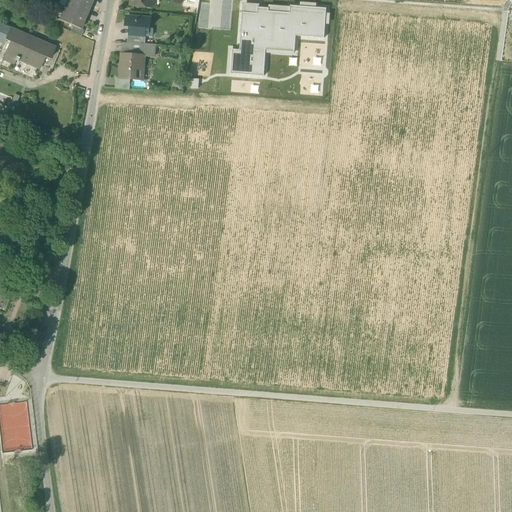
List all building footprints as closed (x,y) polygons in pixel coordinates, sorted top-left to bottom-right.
[(70,0),(61,0),(58,7),(66,10),(70,0)] [(72,0),(70,0),(66,10),(85,18),(89,7),(72,0)] [(259,8),(243,6),(240,50),(233,50),(231,74),(264,76),(266,53),(266,50),(294,53),(295,53),(296,36),(324,38),(325,24),(326,14),(327,9),(316,8),(300,7),(290,6),(290,7),(290,13),(269,11),(269,8),(259,8)] [(66,10),(58,7),(54,18),(62,21),(66,10)] [(80,28),(85,18),(66,10),(62,21),(73,26),(80,29),(80,28)] [(127,17),(126,23),(129,23),(129,27),(131,27),(130,35),(145,37),(145,36),(145,34),(146,28),(150,29),(151,19),(127,17)] [(0,41),(4,43),(5,40),(10,28),(0,23),(0,41)] [(70,32),(81,37),(84,30),(80,28),(80,29),(73,26),(70,32)] [(18,60),(39,68),(44,57),(50,59),(55,47),(10,28),(5,40),(10,42),(2,60),(13,64),(15,60),(16,58),(18,60)] [(141,44),(145,44),(146,36),(145,36),(145,37),(130,35),(128,35),(127,43),(132,43),(141,44)] [(122,43),(122,54),(131,55),(132,49),(132,43),(127,43),(122,43)] [(132,49),(131,55),(143,56),(143,57),(145,57),(154,58),(156,56),(157,45),(145,44),(141,44),(141,50),(132,49)] [(142,71),(143,57),(143,56),(131,55),(122,54),(122,55),(124,56),(123,64),(121,64),(120,69),(123,69),(122,78),(120,78),(119,79),(128,79),(139,80),(140,71),(142,71)] [(115,89),(130,90),(130,85),(128,85),(128,79),(119,79),(120,78),(116,78),(115,89)] [(199,79),(192,79),(191,88),(198,89),(199,79)] [(28,279),(29,280),(44,286),(45,286),(47,280),(48,281),(53,269),(48,267),(46,271),(44,270),(33,266),(28,279)] [(40,297),(44,286),(29,280),(25,291),(40,297)]
